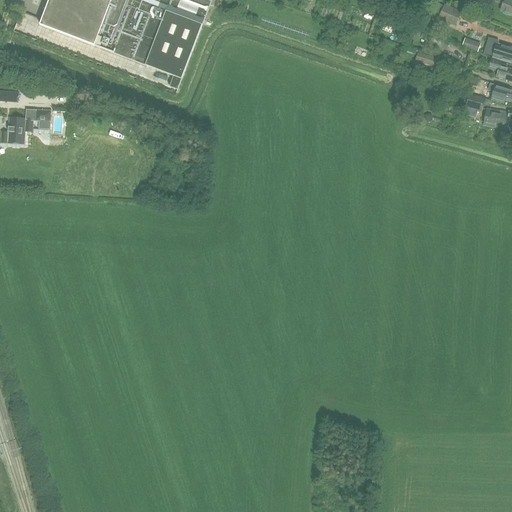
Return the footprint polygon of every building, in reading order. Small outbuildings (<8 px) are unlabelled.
[(169,87),(177,90),(212,0),(49,0),(40,26),(173,77),(169,87)] [(496,0),(496,3),(503,6),(500,12),(511,16),(511,1),(507,0),(496,0)] [(438,19),(455,27),(461,13),(445,5),(438,19)] [(420,38),(447,49),(449,43),(423,32),(420,38)] [(461,47),(478,52),(481,44),(464,38),(461,47)] [(511,49),(506,47),(506,46),(496,44),(495,48),(496,49),(493,57),(502,60),(511,63),(511,49)] [(438,60),(419,54),(416,61),(436,68),(438,60)] [(498,72),(497,78),(511,82),(511,70),(500,67),(502,61),(491,58),(488,69),(498,72)] [(413,72),(412,74),(422,77),(424,69),(415,66),(414,68),(408,65),(407,70),(413,72)] [(479,79),(469,75),(466,84),(477,87),(479,79)] [(511,90),(491,84),(489,89),(494,91),(491,100),(500,103),(501,100),(511,103),(511,90)] [(0,101),(18,102),(19,93),(0,91),(0,101)] [(468,101),(466,108),(469,108),(467,113),(475,115),(476,111),(482,112),(486,99),(465,94),(463,100),(468,101)] [(35,122),(51,123),(51,112),(36,110),(36,113),(31,113),(31,118),(35,118),(35,122)] [(509,115),(496,112),(488,110),(484,126),(492,128),(511,132),(511,113),(509,113),(509,115)] [(428,114),(425,116),(424,119),(425,122),(429,123),(432,121),(433,118),(431,115),(428,114)] [(8,143),(24,144),(25,136),(33,136),(33,121),(26,120),(9,119),(8,133),(1,133),(1,142),(8,143)] [(130,135),(136,137),(139,125),(134,123),(130,135)]
